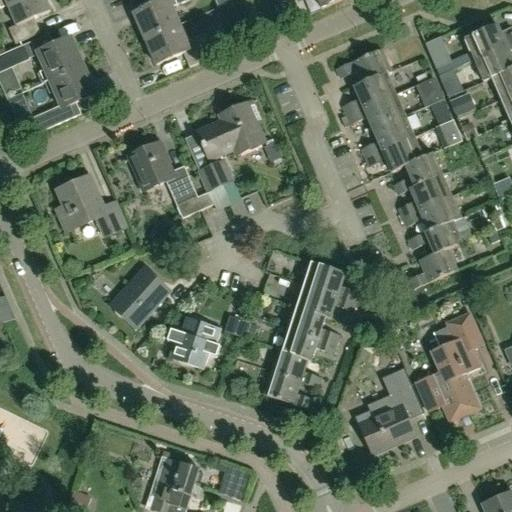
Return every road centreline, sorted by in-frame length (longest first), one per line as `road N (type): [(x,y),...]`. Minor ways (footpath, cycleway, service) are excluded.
road 1 (unclassified): [(328,511),(296,458),(106,386),(75,364),(0,207)]
road 2 (residential): [(258,271),(220,258),(225,238),(267,216),(300,230),(343,214),(311,136),(318,119),(284,45)]
road 3 (residential): [(139,108),(284,45)]
road 4 (residential): [(0,166),(139,108)]
road 5 (residential): [(378,511),(511,450)]
